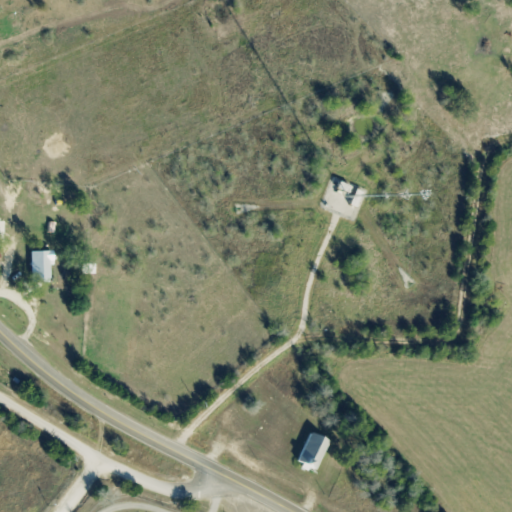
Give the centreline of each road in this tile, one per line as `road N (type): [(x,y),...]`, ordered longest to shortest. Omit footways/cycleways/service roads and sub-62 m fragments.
road 1 (tertiary): [(0,331),(93,408),(290,511)]
road 2 (residential): [(0,397),(163,490),(197,490),(222,474)]
